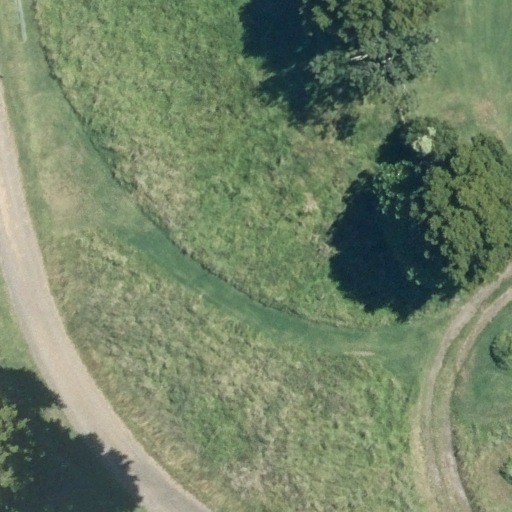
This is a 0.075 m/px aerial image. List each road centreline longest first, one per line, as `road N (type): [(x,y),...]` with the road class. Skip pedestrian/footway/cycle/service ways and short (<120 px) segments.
road 1 (track): [(180,511),(110,439),(36,321),(0,201)]
road 2 (track): [(511,283),(483,304),(436,415),(458,511)]
